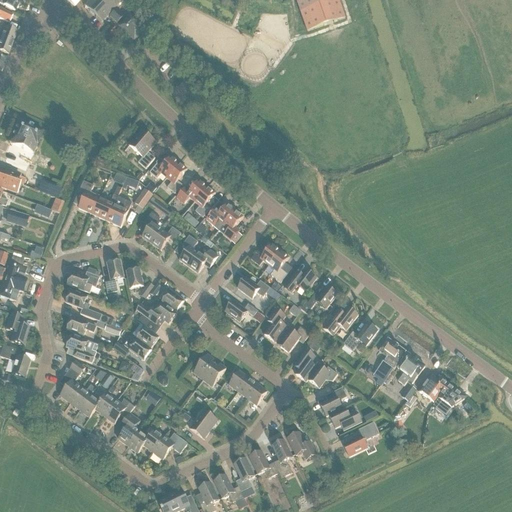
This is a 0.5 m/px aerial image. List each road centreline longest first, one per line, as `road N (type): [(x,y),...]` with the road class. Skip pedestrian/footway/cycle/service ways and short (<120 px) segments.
road 1 (unclassified): [(31,400),(157,486),(246,442),(289,390)]
road 2 (unclassified): [(31,400),(47,348),(41,307),(58,263),(129,249),(202,302)]
road 3 (tertiary): [(511,391),(274,207)]
road 4 (tertiary): [(274,207),(56,12)]
road 5 (unclassified): [(289,390),(190,317)]
